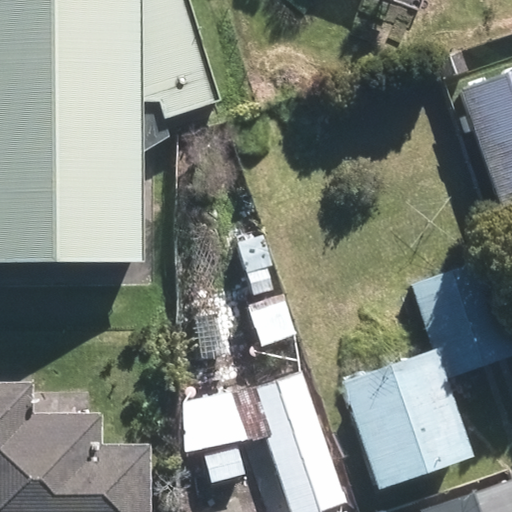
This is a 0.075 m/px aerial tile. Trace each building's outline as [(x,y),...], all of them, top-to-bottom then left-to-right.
[(0,0),(0,275),(140,278),(135,143),(204,122),(166,0),(0,0)] [(511,77),(457,97),(497,211),(511,205),(511,77)] [(473,268),(407,291),(439,382),(505,359),(473,268)] [(290,338),(278,296),(237,309),(249,351),(290,338)] [(417,363),(333,392),(368,490),(452,461),(417,363)] [(324,511),(337,508),(297,377),(244,393),(280,511),(324,511)] [(15,394),(0,394),(0,511),(129,511),(128,461),(85,462),(85,431),(16,432),(15,394)] [(221,397),(175,405),(185,457),(230,449),(221,397)] [(258,511),(250,478),(184,493),(188,511),(258,511)] [(505,511),(499,492),(440,511),(505,511)]
